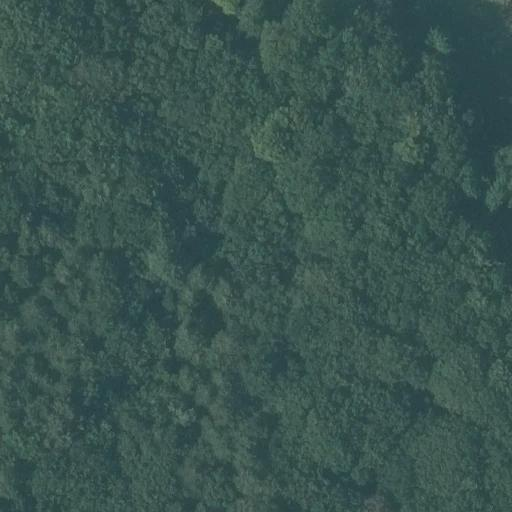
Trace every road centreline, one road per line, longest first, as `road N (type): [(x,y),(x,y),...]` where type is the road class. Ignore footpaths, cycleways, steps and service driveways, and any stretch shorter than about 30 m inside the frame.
road 1 (unknown): [(436,309),(391,307),(329,237),(279,231),(261,296),(225,317),(166,375),(134,475),(108,511)]
road 2 (tertiary): [(511,262),(447,201),(251,66),(172,0)]
